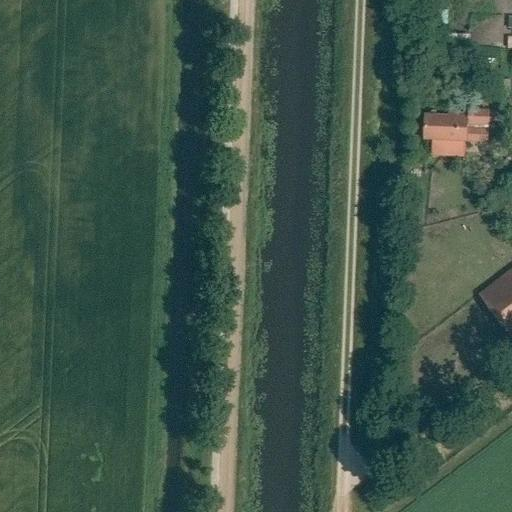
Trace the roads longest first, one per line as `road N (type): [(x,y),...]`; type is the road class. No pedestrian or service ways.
road 1 (track): [(220,511),(240,0)]
road 2 (unclassified): [(343,484),(359,0)]
